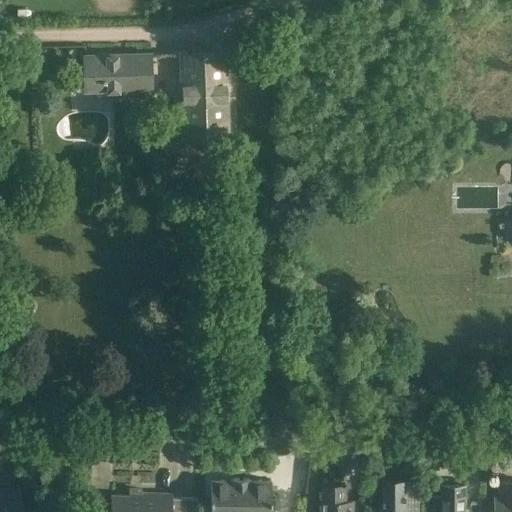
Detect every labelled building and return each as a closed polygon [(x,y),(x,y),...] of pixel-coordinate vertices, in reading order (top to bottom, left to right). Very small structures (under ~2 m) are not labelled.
[(184,130),(231,129),(228,51),(181,52),(184,130)] [(152,90),(151,55),(87,56),(88,91),(152,90)] [(271,511),(271,482),(249,482),(249,481),(245,481),(245,480),(238,480),(238,481),(233,481),(233,482),(211,482),(211,511),(271,511)] [(511,511),(511,480),(502,481),(502,494),(494,494),(494,511),(511,511)] [(404,482),(382,482),(381,510),(374,510),(374,511),(403,511),(404,487),(404,482)] [(352,511),(352,502),(345,502),(345,486),(322,485),(321,511),(352,511)] [(49,488),(51,499),(67,497),(66,486),(49,488)] [(441,486),(441,496),(433,496),(432,511),(463,511),(464,486),(441,486)] [(0,511),(23,511),(19,488),(0,490),(0,511)] [(113,496),(112,511),(196,511),(196,499),(173,499),(173,495),(143,494),(143,490),(133,490),(133,497),(113,496)]
